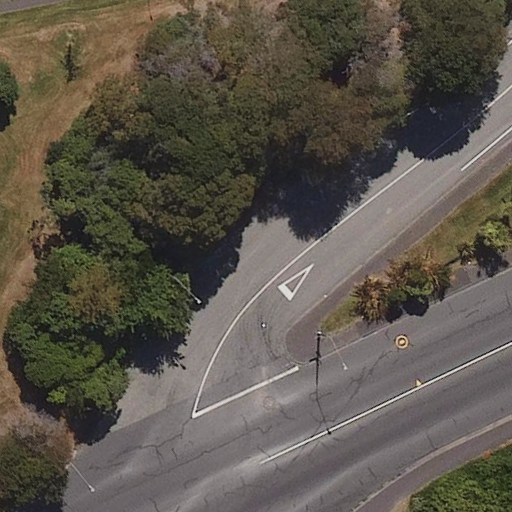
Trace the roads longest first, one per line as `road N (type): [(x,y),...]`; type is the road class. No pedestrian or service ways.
road 1 (residential): [(192,511),(187,455),(195,407),(233,322),(511,82)]
road 2 (tertiary): [(511,362),(201,511)]
